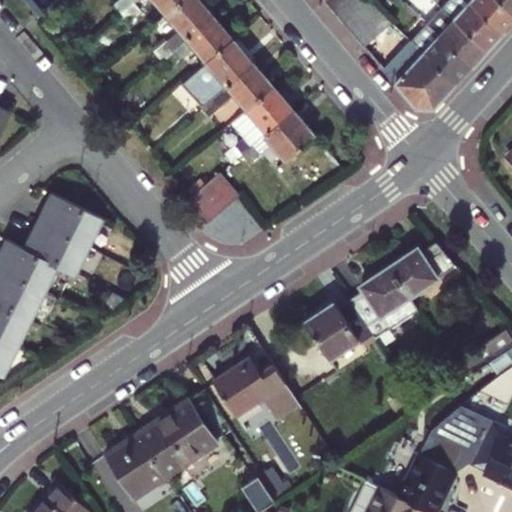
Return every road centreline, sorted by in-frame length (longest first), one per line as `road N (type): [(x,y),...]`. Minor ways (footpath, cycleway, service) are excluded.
road 1 (tertiary): [(220,300),(420,158)]
road 2 (tertiary): [(27,430),(220,300)]
road 3 (residential): [(74,125),(220,300)]
road 4 (residential): [(284,0),(420,158)]
road 5 (residential): [(420,158),(511,267)]
road 6 (tertiary): [(420,158),(511,59)]
